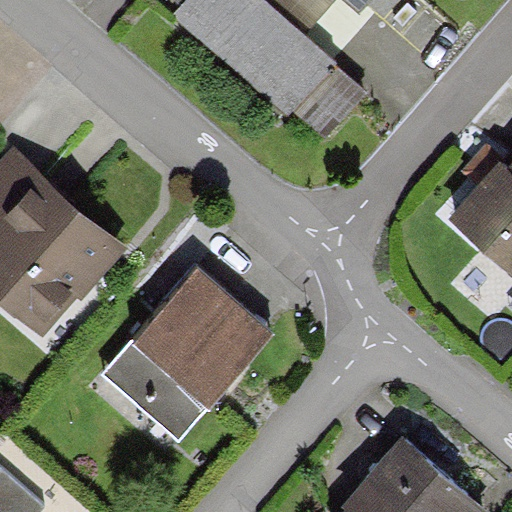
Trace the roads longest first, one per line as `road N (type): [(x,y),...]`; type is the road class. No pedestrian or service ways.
road 1 (unclassified): [(327,246),(180,137),(23,0)]
road 2 (residential): [(327,246),(511,27)]
road 3 (residential): [(224,511),(382,327)]
road 4 (unclassified): [(511,437),(382,327)]
